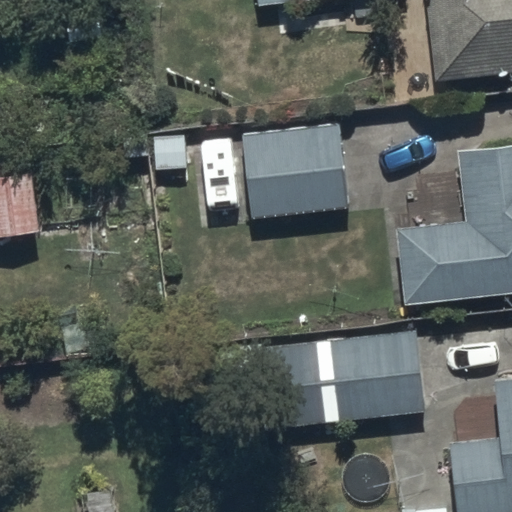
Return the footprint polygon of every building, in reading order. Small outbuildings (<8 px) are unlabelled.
[(511,0),(427,0),(434,68),(511,60),(511,0)] [(337,112),(240,123),(250,205),(347,194),(337,112)] [(462,203),(384,211),(387,250),(399,249),(402,289),(511,277),(511,130),(455,137),(462,203)] [(0,177),(0,237),(38,233),(31,174),(0,177)] [(421,402),(414,322),(264,336),(272,415),(421,402)] [(511,501),(511,360),(494,362),(500,421),(447,426),(454,507),(511,501)]
